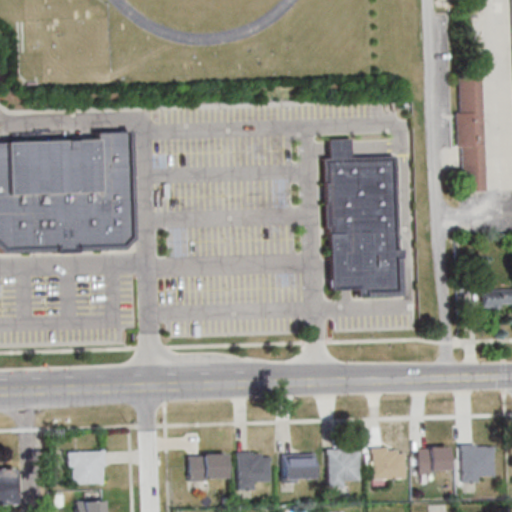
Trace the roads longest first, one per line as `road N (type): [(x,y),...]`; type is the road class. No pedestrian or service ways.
road 1 (tertiary): [(511,374),(0,384)]
road 2 (residential): [(149,511),(144,381)]
